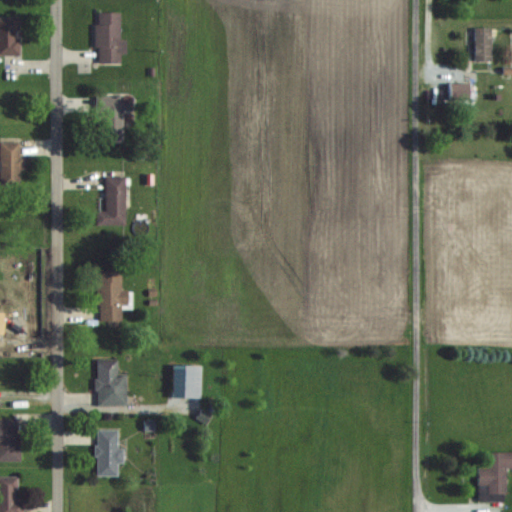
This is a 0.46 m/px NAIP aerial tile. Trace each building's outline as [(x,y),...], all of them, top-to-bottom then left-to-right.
[(120,39),(121,13),(96,12),(96,63),(123,63),(123,39),(120,39)] [(0,16),(0,55),(19,56),(19,17),(0,16)] [(491,61),(491,27),(474,27),(474,61),(491,61)] [(469,99),(469,82),(448,83),(448,99),(469,99)] [(99,98),(99,142),(123,142),(123,110),(130,110),(130,97),(99,98)] [(22,142),(0,141),(0,187),(22,187),(22,142)] [(125,177),(105,177),(105,212),(96,212),(96,226),(125,226),(125,177)] [(121,292),(121,271),(96,271),(97,323),(121,322),(121,309),(132,309),(132,291),(121,292)] [(125,375),(116,375),(116,360),(96,360),(96,406),(125,406),(125,375)] [(201,366),(171,366),(171,399),(201,399),(201,366)] [(0,418),(0,460),(17,461),(18,419),(0,418)] [(123,463),(123,449),(118,449),(118,430),(96,430),(96,476),(118,476),(118,463),(123,463)] [(478,467),(478,486),(486,486),(486,494),(504,494),(505,468),(511,467),(511,451),(486,452),(486,467),(478,467)] [(0,511),(22,511),(22,499),(17,499),(17,476),(0,476),(0,511)]
